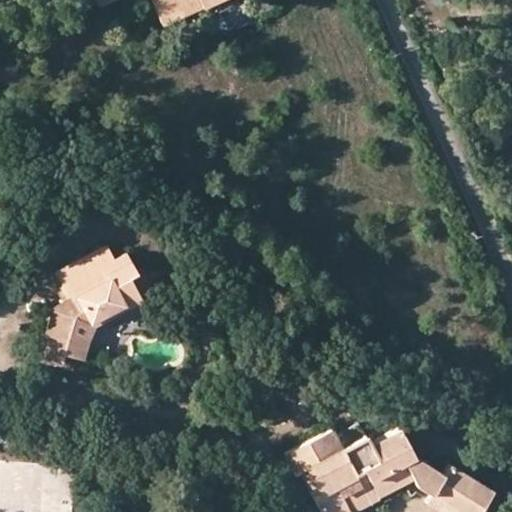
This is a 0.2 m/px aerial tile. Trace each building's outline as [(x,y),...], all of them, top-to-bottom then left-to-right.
[(155,0),(166,24),(218,0),(155,0)] [(66,294),(57,299),(51,304),(35,358),(56,364),(59,356),(71,359),(81,362),(86,343),(77,341),(80,316),(114,297),(121,305),(140,295),(128,275),(137,269),(121,247),(110,255),(101,242),(50,270),(59,283),(66,294)] [(50,290),(57,299),(66,294),(59,283),(50,290)] [(92,323),(121,305),(114,297),(80,316),(77,341),(86,343),(92,323)] [(293,467),(297,464),(309,459),(322,485),(310,490),(320,511),(349,511),(350,511),(342,496),(356,489),(370,482),(374,491),(399,478),(410,473),(412,478),(456,511),(470,511),(487,491),(447,461),(440,470),(412,449),(398,422),(368,437),(367,437),(368,440),(344,452),(339,441),(330,422),(283,445),(293,467)] [(339,441),(344,452),(368,440),(367,437),(368,437),(363,429),(339,441)] [(322,485),(309,459),(297,464),(310,490),(322,485)] [(374,491),(378,498),(403,485),(399,478),(374,491)] [(374,491),(370,482),(356,489),(342,496),(350,511),(378,498),(374,491)]
